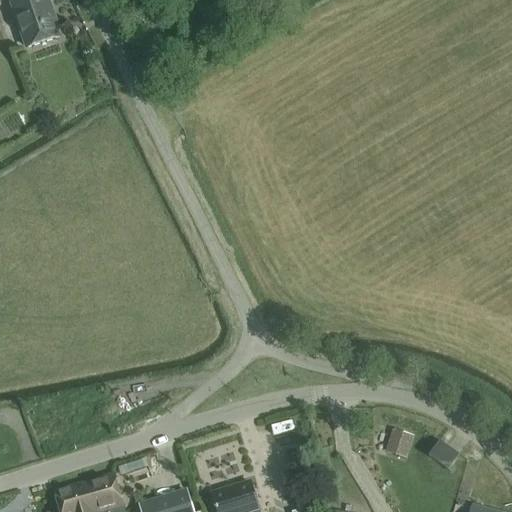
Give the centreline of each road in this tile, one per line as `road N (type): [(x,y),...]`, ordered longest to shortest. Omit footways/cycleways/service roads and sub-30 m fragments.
road 1 (unclassified): [(254,337),(91,0)]
road 2 (unclassified): [(155,436),(297,399),(398,390)]
road 3 (unclassified): [(0,487),(155,436)]
road 4 (unclassified): [(398,390),(254,337)]
road 5 (unclassified): [(398,390),(442,410),(511,473)]
road 6 (unclassified): [(155,436),(254,337)]
